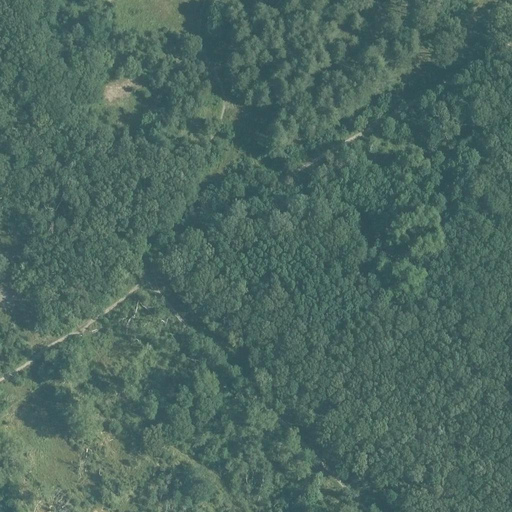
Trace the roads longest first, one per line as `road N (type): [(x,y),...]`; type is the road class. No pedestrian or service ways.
road 1 (track): [(511,44),(208,225),(147,280)]
road 2 (track): [(0,379),(147,280)]
